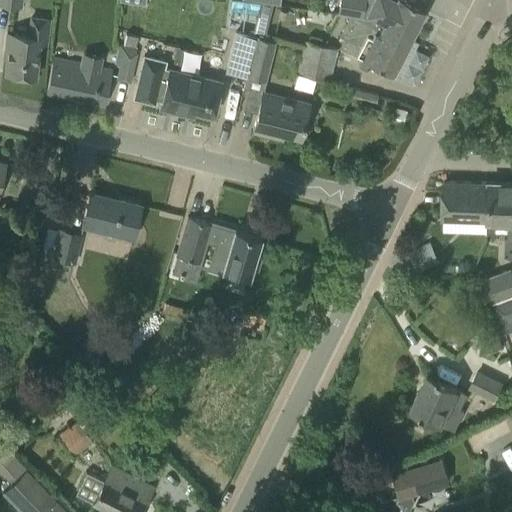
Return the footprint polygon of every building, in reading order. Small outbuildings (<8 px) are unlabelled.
[(351,16),(362,18),(366,18),(373,17),(411,37),(424,10),(404,0),(341,0),(339,15),(351,16)] [(28,35),(26,35),(6,32),(4,47),(8,47),(5,72),(35,76),(37,56),(37,55),(39,45),(46,46),(47,36),(48,18),(29,15),(28,35)] [(351,16),(341,36),(344,38),(339,46),(350,52),(350,53),(360,57),(357,62),(371,69),(374,65),(392,74),(411,37),(373,17),(366,18),(351,16)] [(246,75),(255,36),(234,31),(224,71),(245,76),(246,75)] [(255,36),(246,75),(265,80),(275,41),(255,36)] [(304,40),(296,73),(327,81),(335,48),(304,40)] [(130,81),(138,49),(120,44),(115,64),(121,65),(118,78),(130,81)] [(143,56),(133,97),(154,103),(155,99),(161,100),(159,107),(184,113),(194,116),(195,109),(212,114),(217,94),(221,81),(169,68),(169,69),(163,67),(165,61),(143,56)] [(104,104),(111,70),(98,67),(97,73),(83,70),(84,64),(53,57),(45,91),(104,104)] [(375,102),(377,93),(348,86),(346,94),(375,102)] [(257,111),(252,130),(268,134),(283,138),(284,133),(300,137),(308,103),(289,98),(262,91),(257,111)] [(487,220),(489,182),(443,181),(442,219),(487,220)] [(511,240),(511,181),(489,181),(489,182),(487,220),(488,221),(488,233),(509,233),(508,241),(511,240)] [(133,231),(140,205),(120,200),(119,203),(88,195),(82,222),(118,231),(119,227),(133,231)] [(200,261),(202,252),(225,258),(222,269),(229,271),(248,277),(250,271),(255,270),(259,259),(255,253),(260,237),(234,229),(234,230),(187,216),(181,235),(175,254),(200,261)] [(59,230),(52,255),(72,260),(79,235),(59,230)] [(417,272),(439,263),(430,241),(408,250),(417,272)] [(492,300),(511,292),(511,274),(510,269),(484,279),(492,300)] [(511,292),(492,300),(503,333),(511,329),(511,292)] [(470,385),(494,398),(501,385),(476,372),(470,385)] [(424,414),(431,418),(449,427),(454,429),(458,422),(463,410),(459,408),(466,393),(456,388),(441,380),(441,378),(438,376),(437,378),(428,374),(412,407),(411,408),(420,412),(419,414),(423,416),(424,414)] [(89,436),(100,429),(90,413),(79,421),(78,420),(57,434),(77,463),(98,449),(89,436)] [(0,471),(11,482),(1,491),(21,511),(67,511),(0,441),(0,471)] [(420,465),(391,474),(398,495),(398,496),(410,492),(427,487),(447,481),(440,459),(420,465)] [(92,502),(91,502),(111,511),(139,511),(145,501),(146,502),(153,488),(152,487),(152,488),(141,483),(141,482),(140,481),(139,482),(137,481),(138,478),(127,473),(111,465),(103,480),(86,471),(75,493),(92,502)] [(406,511),(413,500),(410,492),(398,496),(398,495),(378,501),(374,508),(364,503),(359,511),(406,511)]
